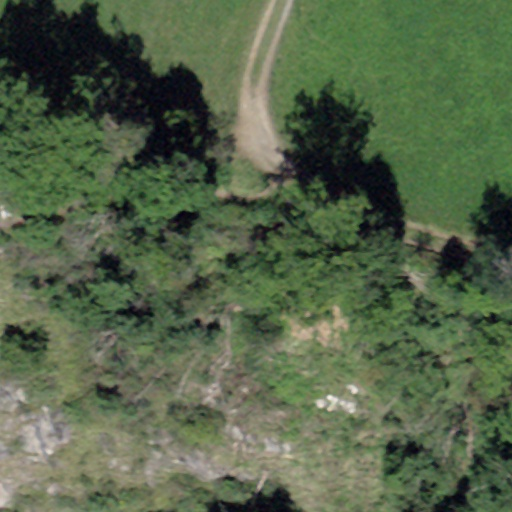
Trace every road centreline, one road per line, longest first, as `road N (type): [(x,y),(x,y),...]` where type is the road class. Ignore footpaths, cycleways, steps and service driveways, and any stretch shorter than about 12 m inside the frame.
road 1 (track): [(511,264),(377,240),(276,204)]
road 2 (track): [(276,204),(256,141),(253,81),(282,0)]
